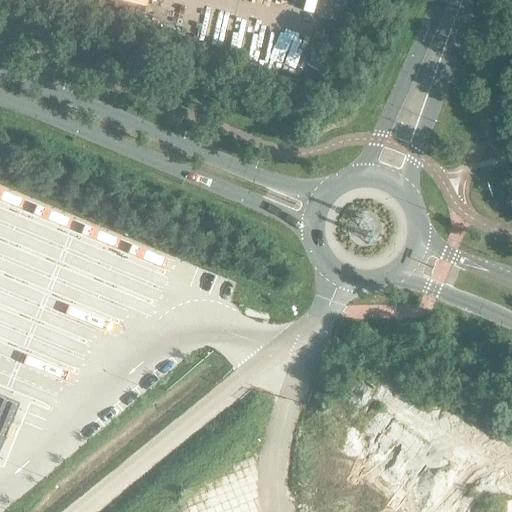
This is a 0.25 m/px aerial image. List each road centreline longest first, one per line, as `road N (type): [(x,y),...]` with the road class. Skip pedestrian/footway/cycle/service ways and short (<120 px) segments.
road 1 (secondary): [(326,200),(0,69)]
road 2 (secondary): [(0,101),(316,224)]
road 3 (secondary): [(406,196),(461,0)]
road 4 (secondary): [(456,0),(361,179)]
road 5 (secondary): [(397,273),(511,324)]
